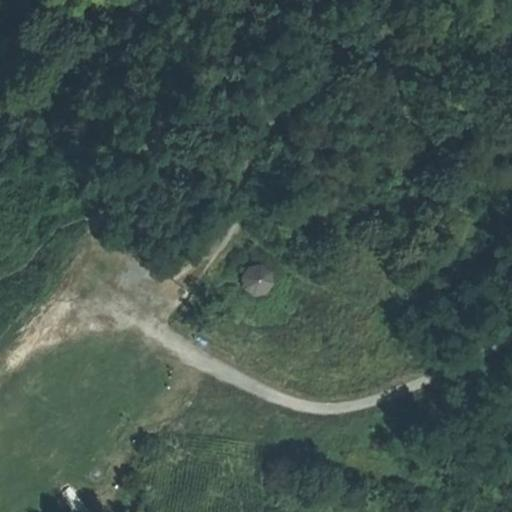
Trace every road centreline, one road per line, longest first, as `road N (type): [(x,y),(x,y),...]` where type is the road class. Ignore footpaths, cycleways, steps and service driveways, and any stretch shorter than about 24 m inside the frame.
road 1 (track): [(155,330),(235,224),(304,280),(372,301),(446,288),(511,259)]
road 2 (track): [(511,334),(392,394),(340,408),(303,406),(230,375),(116,309)]
road 3 (track): [(235,224),(246,172),(293,98),(401,0)]
road 4 (track): [(351,44),(429,142),(511,178)]
road 5 (track): [(351,44),(429,83),(511,67)]
